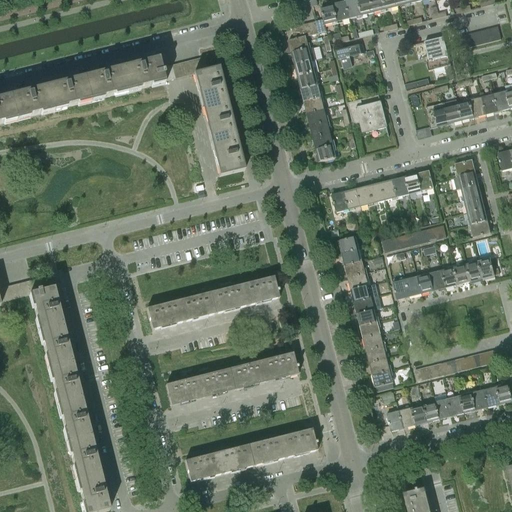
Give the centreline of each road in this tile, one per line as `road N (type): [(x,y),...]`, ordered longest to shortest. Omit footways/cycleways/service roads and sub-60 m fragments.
road 1 (residential): [(111,262),(69,278),(128,511)]
road 2 (residential): [(349,464),(282,189)]
road 3 (residential): [(0,84),(240,19)]
road 4 (residential): [(414,157),(389,49),(494,16)]
road 5 (residential): [(282,189),(105,234)]
road 6 (residential): [(282,189),(240,19)]
road 7 (residential): [(511,353),(508,339),(416,362),(405,315)]
road 8 (residential): [(152,428),(295,391)]
road 9 (residential): [(134,355),(273,317)]
road 10 (residential): [(414,157),(282,189)]
